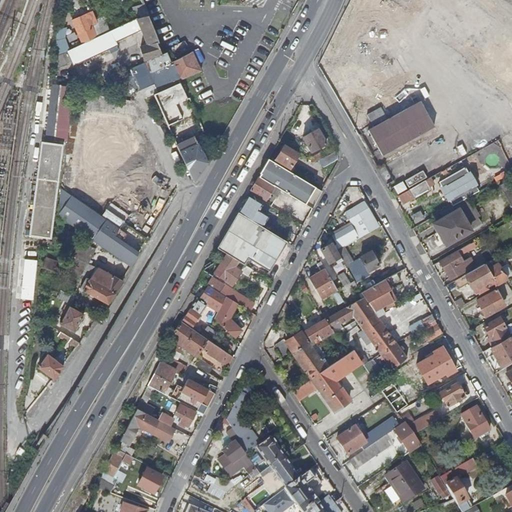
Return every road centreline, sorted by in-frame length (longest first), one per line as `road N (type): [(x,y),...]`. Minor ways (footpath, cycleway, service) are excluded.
road 1 (trunk): [(38,511),(302,67)]
road 2 (trunk): [(270,77),(22,511)]
road 3 (residential): [(354,153),(511,427)]
road 4 (residential): [(249,347),(354,153)]
road 5 (residential): [(362,511),(249,347)]
road 6 (residential): [(165,511),(249,347)]
